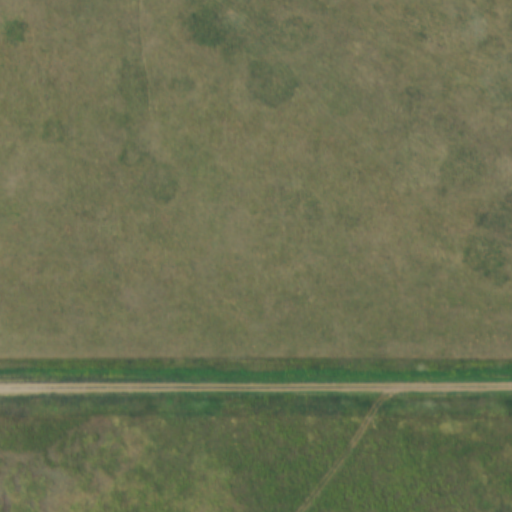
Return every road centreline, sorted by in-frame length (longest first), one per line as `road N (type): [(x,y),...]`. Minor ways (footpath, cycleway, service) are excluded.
road 1 (track): [(511,393),(0,396)]
road 2 (track): [(392,394),(299,511)]
